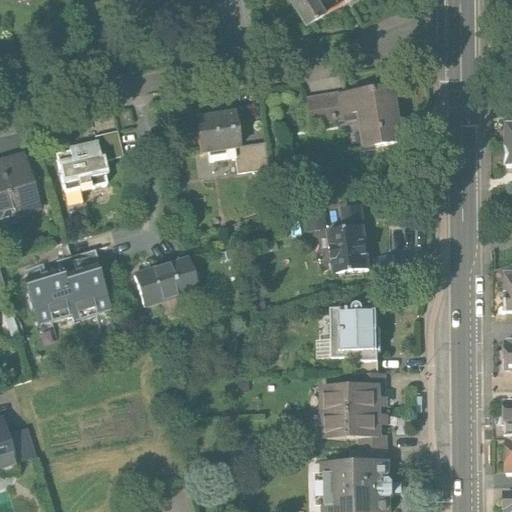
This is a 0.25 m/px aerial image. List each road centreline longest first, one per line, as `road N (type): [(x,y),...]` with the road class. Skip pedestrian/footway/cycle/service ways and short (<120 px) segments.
road 1 (secondary): [(463,511),(459,32)]
road 2 (residential): [(459,32),(254,72),(100,89),(0,114)]
